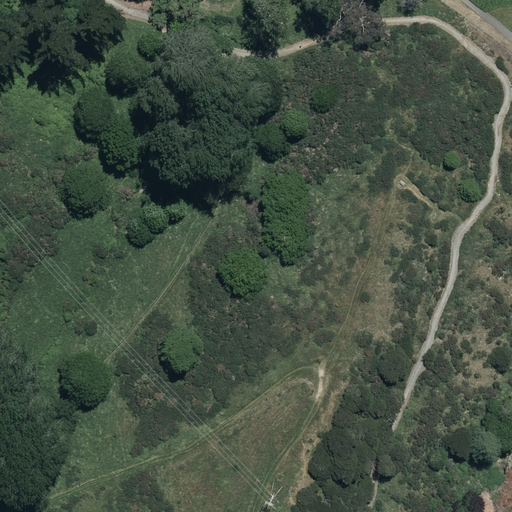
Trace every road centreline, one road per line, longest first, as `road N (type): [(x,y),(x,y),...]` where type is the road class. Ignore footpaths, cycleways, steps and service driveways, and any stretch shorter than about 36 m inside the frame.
road 1 (track): [(0,505),(232,424),(310,379),(381,180),(369,106),(276,55)]
road 2 (track): [(0,502),(212,233),(243,164),(250,102),(239,54)]
road 3 (track): [(252,511),(319,394),(310,379)]
